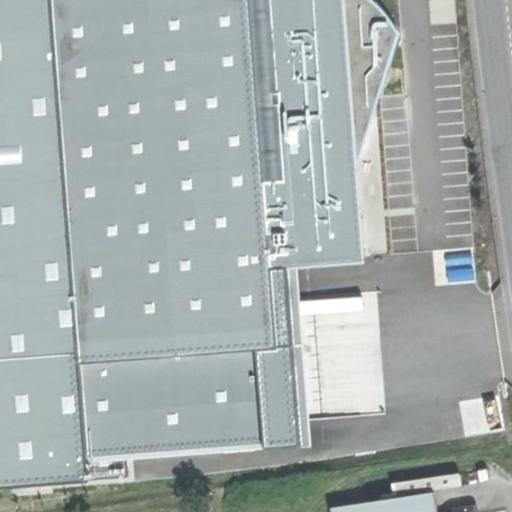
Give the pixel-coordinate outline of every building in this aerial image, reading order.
[(82,362),(54,0),(0,0),(0,486),(92,480),(90,457),(82,362)] [(54,0),(82,362),(258,348),(279,347),(271,267),(331,263),(331,256),(360,255),(360,260),(367,260),(364,217),(341,218),(377,104),(400,32),(375,2),(371,0),(54,0)] [(267,442),(258,348),(82,362),(90,457),(267,442)] [(345,488),(348,504),(366,501),(364,485),(345,488)] [(332,506),(332,511),(436,511),(433,491),(366,501),(348,504),(332,506)]
